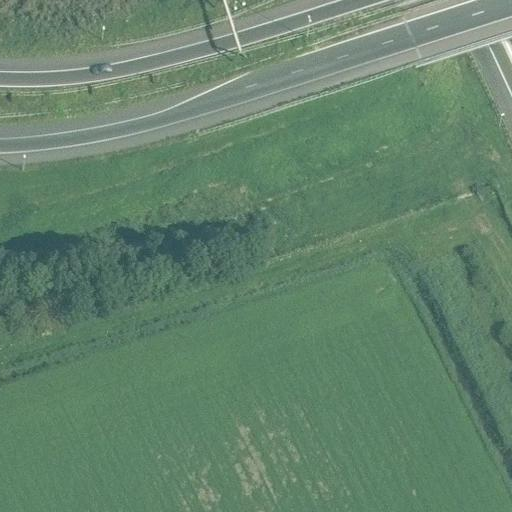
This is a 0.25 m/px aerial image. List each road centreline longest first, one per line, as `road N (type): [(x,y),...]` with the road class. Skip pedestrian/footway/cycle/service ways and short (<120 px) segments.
road 1 (motorway): [(0,142),(99,134),(511,0)]
road 2 (motorway): [(356,0),(120,70),(0,77)]
